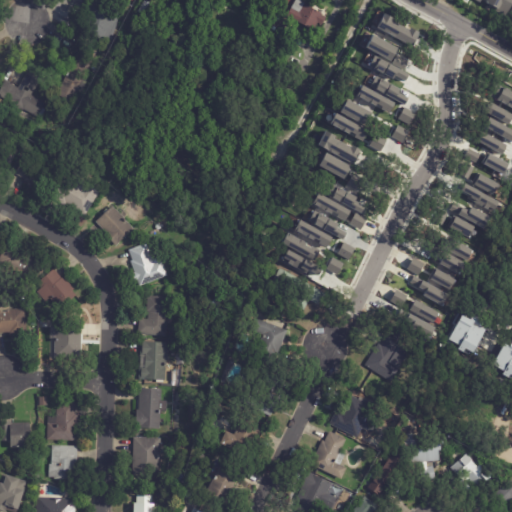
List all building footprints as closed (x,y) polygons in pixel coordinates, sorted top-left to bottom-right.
[(123,8),(111,41),(81,31),(91,0),(94,0),(100,2),(100,0),(103,0),(113,4),(113,5),(123,8)] [(303,0),(323,12),(322,14),(323,14),(323,16),(326,18),(322,25),(318,23),(314,30),(290,17),(283,28),(293,34),(288,43),(268,32),(280,10),(283,12),(285,9),(284,9),(289,0),(303,0)] [(484,0),(484,1),(504,13),(511,0),(484,0)] [(418,33),(382,14),(375,28),(411,47),(418,33)] [(389,61),(396,49),(371,35),(364,48),(389,61)] [(73,102),(58,95),(70,69),(69,68),(74,57),(76,57),(83,43),(98,50),(73,102)] [(408,72),(371,57),(367,67),(403,83),(408,72)] [(35,116),(21,108),(20,110),(10,105),(12,100),(0,94),(0,92),(6,81),(19,88),(28,70),(42,77),(32,96),(46,103),(38,117),(35,116)] [(401,105),(405,98),(397,93),(399,90),(376,77),(370,87),(401,105)] [(393,101),(359,87),(354,98),(389,112),(393,101)] [(359,100),(356,105),(345,99),(338,113),(364,126),(374,107),(359,100)] [(507,124),(511,114),(486,102),(481,112),(507,124)] [(365,128),(334,114),(329,125),(360,139),(365,128)] [(511,141),(511,172),(511,182),(511,181),(511,137),(511,138),(511,129),(487,118),(482,128),(511,141)] [(407,130),(394,126),(389,141),(402,145),(407,130)] [(353,164),(359,149),(323,132),(316,146),(353,164)] [(502,153),(506,143),(479,133),(475,144),(502,153)] [(11,151),(2,150),(1,168),(10,168),(11,151)] [(341,180),(349,167),(325,153),(317,166),(341,180)] [(482,164),(501,175),(507,163),(488,153),(482,164)] [(25,181),(25,179),(17,174),(27,156),(55,173),(44,192),(37,188),(36,191),(27,186),(29,183),(25,181)] [(492,195),(497,184),(477,174),(471,184),(492,195)] [(123,176),(128,179),(125,184),(120,182),(123,176)] [(86,216),(59,199),(71,181),(97,197),(86,216)] [(494,211),(498,201),(465,185),(460,195),(494,211)] [(324,198),(358,216),(363,207),(329,188),(324,198)] [(309,207),(345,226),(350,216),(315,197),(309,207)] [(488,216),(457,202),(452,213),(483,228),(488,216)] [(121,214),(135,230),(115,247),(104,234),(106,233),(96,222),(114,207),(117,210),(121,214)] [(208,222),(216,207),(227,213),(219,228),(208,222)] [(308,224),(314,214),(347,232),(341,242),(308,224)] [(365,219),(355,214),(349,226),(359,231),(365,219)] [(448,228),(469,238),(474,227),(454,217),(448,228)] [(300,224),(334,244),(329,253),(295,234),(300,224)] [(286,234),(317,251),(312,259),(281,242),(286,234)] [(472,249),(447,237),(441,248),(466,261),(472,249)] [(336,254),(348,260),(354,248),(342,243),(336,254)] [(10,245),(41,261),(28,288),(0,274),(0,258),(7,244),(10,245)] [(138,279),(132,262),(134,261),(130,251),(147,244),(150,252),(158,249),(168,276),(141,286),(138,279)] [(289,250),(323,269),(318,278),(284,259),(289,250)] [(463,261),(444,254),(440,266),(459,273),(463,261)] [(343,264),(331,258),(325,269),(336,276),(343,264)] [(327,295),(321,307),(311,301),(304,312),(298,308),(301,302),(271,285),(281,268),(296,276),(293,281),(305,288),(308,283),(328,295),(327,295)] [(430,282),(450,289),(455,275),(435,268),(430,282)] [(55,270),(63,279),(64,277),(75,289),(73,290),(77,296),(61,310),(50,298),(46,302),(37,292),(42,288),(38,284),(54,269),(55,270)] [(392,297),(405,301),(408,294),(395,289),(392,297)] [(219,295),(228,303),(220,312),(211,304),(219,295)] [(169,313),(167,337),(139,334),(140,319),(149,320),(149,312),(147,312),(149,296),(171,298),(169,313)] [(399,309),(403,303),(392,296),(388,302),(399,309)] [(432,324),(438,312),(413,301),(408,312),(432,324)] [(14,338),(11,338),(10,333),(0,334),(0,302),(10,302),(11,310),(25,308),(28,336),(14,338)] [(403,324),(429,337),(434,328),(408,314),(403,324)] [(484,330),(478,327),(481,321),(471,316),(469,319),(459,315),(447,340),(458,345),(455,349),(471,357),(484,330)] [(279,353),(273,367),(255,360),(263,341),(250,335),(257,318),(288,332),(279,353)] [(83,325),(83,364),(56,364),(56,339),(51,339),(51,329),(56,329),(56,322),(83,322),(83,325)] [(366,365),(380,344),(382,345),(388,336),(401,344),(389,363),(399,370),(391,382),(366,365)] [(501,345),(490,366),(511,377),(511,337),(507,348),(501,345)] [(165,343),(167,343),(165,381),(139,380),(140,367),(141,367),(142,355),(141,354),(142,342),(165,343)] [(390,362),(404,345),(411,352),(398,368),(390,362)] [(166,403),(166,412),(161,412),(161,432),(141,431),(141,429),(137,429),(137,412),(139,412),(140,389),(162,390),(162,401),(166,401),(166,403)] [(248,407),(268,416),(276,399),(267,395),(264,402),(252,397),(248,407)] [(369,418),(359,438),(331,424),(337,411),(342,414),(351,395),(374,407),(369,418)] [(40,397),(48,397),(48,406),(40,406),(40,397)] [(77,405),(77,415),(78,415),(77,441),(48,441),(49,416),(57,417),(57,403),(77,403),(77,405)] [(14,426),(32,426),(32,448),(12,448),(12,441),(2,441),(2,420),(14,420),(14,426)] [(242,454),(251,432),(237,426),(233,435),(224,431),(218,444),(242,454)] [(343,452),(344,452),(338,463),(345,467),(339,479),(307,462),(320,438),(322,439),(327,429),(344,438),(338,449),(343,452)] [(431,482),(423,482),(422,480),(414,481),(413,469),(422,468),(422,464),(408,465),(406,434),(443,432),(444,451),(441,451),(442,462),(428,462),(429,467),(435,466),(436,481),(431,482)] [(134,452),(134,438),(161,439),(161,477),(134,476),(134,452)] [(79,451),(78,481),(54,479),(54,478),(49,477),(50,465),(52,465),(53,446),(79,447),(79,451)] [(385,492),(382,497),(370,488),(396,452),(408,461),(385,492)] [(469,456),(479,467),(486,461),(497,474),(479,490),(472,482),(469,485),(474,490),(463,500),(453,489),(463,481),(452,468),(468,455),(469,456)] [(236,473),(237,474),(229,490),(234,492),(228,505),(207,495),(221,466),(236,473)] [(333,497),(325,511),(300,511),(294,509),(304,488),(301,486),(307,472),(338,486),(333,497)] [(511,478),(511,501),(507,506),(496,494),(511,478)] [(4,511),(0,510),(0,485),(1,482),(7,484),(8,480),(19,484),(18,486),(29,489),(22,511),(14,511),(7,510),(6,511),(4,511)] [(133,511),(152,511),(153,496),(134,495),(133,511)] [(379,508),(376,511),(355,511),(366,496),(380,507),(379,508)] [(39,498),(76,499),(76,511),(37,511),(38,498),(39,498)]
